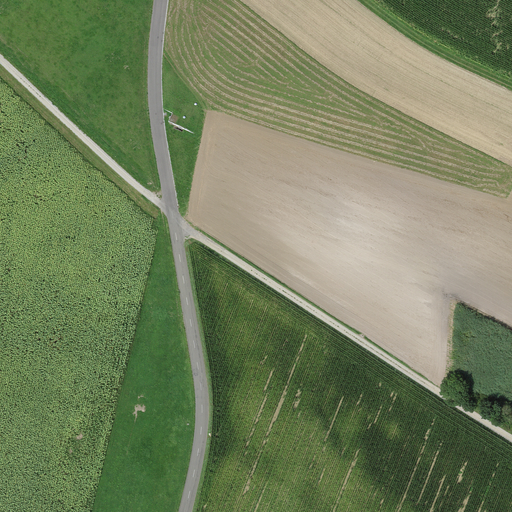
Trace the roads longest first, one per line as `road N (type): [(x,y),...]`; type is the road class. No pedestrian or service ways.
road 1 (track): [(511,437),(174,218),(0,56)]
road 2 (tertiary): [(162,0),(158,129),(201,391),(185,511)]
